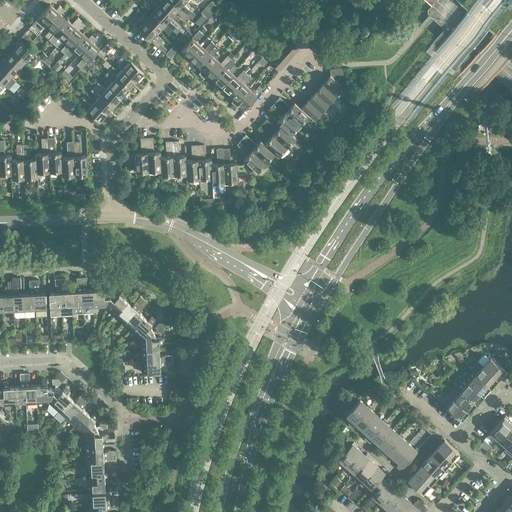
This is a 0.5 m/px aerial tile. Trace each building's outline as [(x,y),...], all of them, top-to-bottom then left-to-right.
[(191,17),(171,0),(162,0),(162,1),(160,0),(156,0),(156,1),(172,15),(176,11),(184,18),(184,17),(188,20),(191,17)] [(186,0),(171,0),(191,17),(194,14),(190,11),(191,10),(183,3),(186,0)] [(172,15),(156,1),(153,3),(157,7),(152,12),(173,30),(177,34),(180,31),(175,27),(176,26),(169,19),(172,15)] [(51,4),(32,24),(37,28),(43,20),(47,24),(62,8),(59,5),(56,9),(51,4)] [(62,8),(47,24),(51,28),(45,35),(49,39),(67,19),(61,14),(64,10),(62,8)] [(200,24),(211,13),(206,8),(196,20),(200,24)] [(173,30),(152,12),(147,17),(144,14),(141,17),(158,32),(162,27),(169,34),(173,30)] [(158,32),(141,17),(139,19),(143,23),(138,28),(158,46),(162,42),(154,36),(158,32)] [(63,39),(78,22),(75,20),(72,23),(67,19),(49,39),(57,46),(63,39)] [(78,22),(63,39),(68,42),(61,50),(65,53),(83,33),(77,28),(81,24),(78,22)] [(199,29),(181,50),(186,55),(183,58),(186,61),(200,44),(196,40),(203,33),(199,29)] [(83,33),(65,53),(69,57),(75,49),(79,53),(94,37),(92,34),(88,38),(83,33)] [(312,46),(320,38),(316,34),(305,35),(306,47),(312,46)] [(306,47),(305,35),(294,35),(291,39),(300,47),(306,47)] [(94,37),(79,53),(84,57),(77,64),(81,68),(99,48),(93,42),(97,39),(94,37)] [(38,56),(20,40),(16,45),(9,38),(6,42),(26,60),(30,64),(38,56)] [(316,50),(324,42),(320,38),(312,46),(316,50)] [(296,51),(300,47),(291,39),(287,43),(296,51)] [(200,44),(186,61),(188,63),(191,59),(197,64),(215,44),(211,41),(205,48),(200,44)] [(215,44),(197,64),(202,69),(199,73),(202,75),(216,59),(212,55),(222,45),(218,41),(215,44)] [(26,60),(6,42),(2,46),(10,53),(6,57),(19,68),(26,60)] [(321,54),(329,46),(324,42),(316,50),(321,54)] [(292,56),(296,51),(287,43),(283,48),(292,56)] [(325,58),(333,50),(329,46),(321,54),(325,58)] [(283,48),(279,52),(288,60),(292,56),(283,48)] [(338,54),(333,50),(325,58),(330,62),(330,63),(342,63),(341,57),(338,54)] [(216,59),(202,75),(204,77),(208,74),(213,79),(231,59),(231,58),(233,56),(230,52),(221,63),(216,59)] [(288,60),(279,52),(275,57),(284,65),(288,60)] [(144,72),(124,54),(120,58),(123,60),(120,64),(119,65),(123,68),(140,83),(142,81),(139,77),(144,72)] [(19,68),(6,57),(2,61),(0,59),(0,65),(11,76),(19,68)] [(279,70),(284,65),(275,57),(270,61),(279,70)] [(231,59),(213,79),(218,83),(215,87),(218,90),(232,73),(229,70),(235,62),(231,59)] [(425,64),(405,87),(408,89),(427,66),(425,64)] [(11,76),(0,65),(0,80),(4,84),(9,88),(16,80),(11,76)] [(113,66),(109,70),(129,88),(134,83),(138,86),(140,83),(123,68),(120,73),(113,66)] [(330,68),(330,74),(339,82),(342,79),(342,68),(330,68)] [(129,88),(109,70),(106,74),(113,80),(109,84),(125,99),(128,97),(124,93),(129,88)] [(232,73),(218,90),(220,92),(224,88),(229,93),(247,73),(244,70),(237,77),(232,73)] [(247,73),(229,93),(235,98),(231,102),(234,104),(249,88),(245,84),(251,77),(247,73)] [(339,82),(330,74),(323,83),(336,95),(343,86),(339,82)] [(98,82),(97,83),(93,79),(90,82),(95,86),(114,104),(119,99),(123,102),(125,99),(109,84),(105,89),(98,82)] [(336,95),(323,83),(316,91),(329,102),(336,95)] [(249,88),(234,104),(236,106),(240,103),(245,108),(264,88),(260,84),(253,91),(249,88)] [(114,104),(95,86),(91,90),(98,96),(94,100),(114,118),(116,116),(110,109),(114,104)] [(329,102),(316,91),(308,99),(321,111),(329,102)] [(91,105),(83,98),(81,96),(78,100),(100,120),(105,115),(112,121),(114,118),(94,100),(91,105)] [(301,107),(295,102),(290,107),(279,97),(275,101),(302,125),(306,120),(304,118),(308,114),(301,107)] [(321,111),(308,99),(301,107),(308,114),(314,119),(321,111)] [(302,125),(275,101),(271,106),(282,116),(278,121),(295,136),(291,133),(295,128),(297,130),(302,125)] [(345,116),(348,118),(354,112),(351,109),(345,116)] [(295,136),(278,121),(277,121),(281,124),(277,129),(266,119),(262,124),(288,147),(293,143),(291,141),(295,136)] [(288,147),(262,124),(258,128),(269,138),(265,143),(261,139),(278,155),(282,151),(284,152),(288,147)] [(278,155),(261,139),(256,144),(246,134),(241,139),(268,163),(273,158),(270,156),(274,152),(278,155)] [(153,136),(147,137),(149,173),(155,172),(155,169),(161,169),(161,174),(160,151),(154,151),(153,136)] [(42,152),(36,153),(37,176),(37,171),(43,170),(43,173),(50,173),(48,137),(41,137),(42,152)] [(54,137),(48,137),(50,173),(56,172),(56,169),(62,169),(62,174),(61,151),(55,152),(54,137)] [(125,153),(125,168),(135,167),(136,170),(142,170),(142,173),(149,173),(147,137),(140,137),(141,152),(125,153)] [(4,139),(0,139),(0,175),(6,175),(6,172),(11,172),(12,177),(11,154),(5,154),(4,139)] [(268,163),(241,139),(237,144),(248,154),(244,158),(246,160),(242,164),(248,177),(255,169),(257,171),(261,166),(264,168),(268,163)] [(79,140),(73,141),(75,177),(82,176),(81,173),(88,173),(87,155),(80,155),(79,140)] [(161,151),(160,151),(161,174),(167,174),(167,176),(174,176),(172,140),(166,141),(166,155),(161,156),(161,151)] [(179,140),(172,140),(174,176),(181,176),(181,173),(186,173),(186,177),(187,177),(186,154),(179,155),(179,140)] [(62,151),(61,151),(62,174),(68,174),(68,177),(75,177),(73,141),(66,141),(67,156),(62,156),(62,151)] [(11,154),(12,177),(18,177),(18,179),(25,179),(23,143),(16,144),(17,158),(11,159),(11,154)] [(29,143),(23,143),(25,179),(31,179),(31,176),(37,176),(36,153),(36,158),(30,158),(29,143)] [(186,154),(187,177),(193,177),(193,180),(199,180),(198,144),(191,144),(192,159),(186,159),(186,154)] [(204,144),(198,144),(199,180),(206,179),(206,176),(212,176),(212,181),(211,158),(205,158),(204,144)] [(229,147),(223,148),(225,183),(231,183),(231,180),(238,180),(238,177),(248,177),(242,164),(237,164),(237,162),(230,162),(229,147)] [(212,158),(211,158),(212,181),(218,181),(218,184),(225,183),(223,148),(217,148),(217,163),(212,163),(212,158)] [(93,307),(92,289),(86,289),(86,276),(81,277),(83,313),(94,312),(93,307)] [(83,313),(81,277),(76,278),(77,290),(71,290),(72,313),(83,313)] [(61,315),(59,278),(54,278),(55,291),(49,291),(50,315),(61,315)] [(72,313),(71,290),(65,290),(64,278),(59,278),(61,315),(72,314),(72,313)] [(30,292),(24,293),(25,311),(35,310),(34,279),(29,280),(30,292)] [(38,279),(34,279),(35,310),(47,309),(46,291),(39,291),(38,279)] [(17,280),(12,281),(14,311),(25,311),(24,293),(18,293),(17,280)] [(8,293),(2,294),(3,312),(14,311),(12,281),(7,281),(8,293)] [(98,289),(92,289),(93,307),(106,306),(110,293),(104,291),(103,283),(98,283),(98,289)] [(117,295),(110,293),(106,306),(115,315),(127,301),(123,297),(126,293),(122,290),(117,295)] [(127,301),(115,315),(123,322),(144,299),(140,296),(132,305),(127,301)] [(144,299),(123,322),(131,329),(143,316),(139,312),(147,302),(144,299)] [(143,316),(131,329),(140,337),(153,331),(150,325),(155,319),(151,316),(148,320),(143,316)] [(153,331),(140,337),(141,350),(159,349),(159,343),(164,343),(164,337),(156,338),(153,331)] [(159,349),(141,350),(141,360),(172,359),(172,354),(159,355),(159,349)] [(488,359),(483,365),(498,379),(502,374),(504,376),(507,372),(488,355),(487,357),(488,359)] [(172,359),(141,360),(142,372),(160,371),(160,364),(173,364),(172,359)] [(498,379),(483,365),(478,361),(472,367),(469,365),(467,366),(492,388),(495,385),(493,384),(498,379)] [(492,388),(467,366),(466,367),(469,370),(463,377),(483,395),(488,390),(489,392),(492,388)] [(30,385),(29,372),(24,373),(26,403),(37,403),(36,385),(30,385)] [(24,373),(19,373),(20,385),(14,386),(15,404),(26,403),(24,373)] [(483,395),(463,377),(457,383),(454,381),(453,382),(478,405),(481,402),(479,400),(483,395)] [(42,384),(36,385),(37,403),(49,402),(54,389),(47,387),(47,379),(41,379),(42,384)] [(3,389),(0,390),(0,398),(3,405),(15,404),(14,386),(8,386),(8,381),(3,381),(3,389)] [(478,405),(453,382),(452,383),(455,386),(449,393),(469,411),(473,406),(475,408),(478,405)] [(60,391),(54,389),(49,402),(58,411),(71,397),(66,393),(70,389),(66,385),(60,391)] [(71,397),(58,411),(66,418),(87,395),(84,392),(75,401),(71,397)] [(469,411),(449,393),(443,399),(440,396),(438,399),(463,421),(466,418),(464,416),(469,411)] [(87,395),(66,418),(74,425),(87,412),(82,408),(91,398),(87,395)] [(346,414),(348,416),(351,419),(348,423),(351,426),(370,405),(368,403),(366,405),(360,399),(346,414)] [(370,405),(351,426),(354,428),(358,425),(363,429),(376,414),(369,408),(371,406),(370,405)] [(87,412),(74,425),(84,433),(96,427),(93,421),(99,415),(95,412),(91,415),(87,412)] [(376,414),(363,429),(368,434),(364,437),(367,440),(386,419),(384,418),(382,420),(376,414)] [(505,415),(489,433),(490,435),(492,433),(499,439),(511,424),(507,420),(509,418),(505,415)] [(386,419),(367,440),(370,443),(374,439),(379,443),(392,428),(385,422),(387,420),(386,419)] [(511,424),(499,439),(505,445),(504,447),(505,448),(511,440),(511,424)] [(96,427),(84,433),(84,445),(102,444),(102,438),(107,438),(107,433),(99,433),(96,427)] [(392,428),(379,443),(384,448),(380,452),(383,454),(402,434),(400,432),(399,434),(392,428)] [(346,436),(341,432),(337,436),(342,440),(346,436)] [(402,434),(383,454),(387,457),(390,453),(395,458),(408,443),(402,437),(403,435),(402,434)] [(461,453),(442,436),(439,440),(441,442),(437,446),(451,460),(457,453),(459,455),(461,453)] [(340,459),(347,465),(360,450),(355,446),(357,444),(353,441),(337,459),(339,461),(340,459)] [(408,443),(395,458),(400,462),(397,466),(400,469),(418,448),(416,447),(415,448),(408,443)] [(102,444),(84,445),(85,456),(116,454),(115,450),(103,450),(102,444)] [(430,450),(428,453),(446,469),(447,468),(446,466),(451,460),(437,446),(432,452),(430,450)] [(360,450),(347,465),(353,471),(352,473),(353,474),(370,455),(367,452),(365,454),(360,450)] [(446,469),(428,453),(425,456),(427,458),(422,463),(437,476),(443,469),(445,471),(446,469)] [(116,454),(85,456),(85,467),(104,466),(103,460),(116,459),(116,454)] [(370,455),(353,474),(355,475),(356,473),(363,479),(376,464),(371,460),(373,458),(370,455)] [(416,466),(413,469),(432,485),(433,484),(431,482),(437,476),(422,463),(418,468),(416,466)] [(371,487),(381,476),(386,470),(383,467),(381,469),(376,464),(363,479),(359,484),(367,491),(371,487)] [(104,466),(85,467),(86,478),(117,476),(117,471),(104,472),(104,466)] [(432,485),(413,469),(410,472),(412,474),(408,479),(422,492),(429,485),(430,487),(432,485)] [(117,476),(86,478),(87,489),(105,488),(105,481),(117,481),(117,476)] [(381,476),(371,487),(375,490),(385,479),(381,476)] [(385,479),(375,490),(370,496),(372,497),(374,495),(380,501),(393,486),(389,482),(390,480),(387,477),(385,479)] [(348,494),(353,499),(362,491),(357,486),(348,494)] [(393,486),(380,501),(387,507),(385,509),(387,510),(403,492),(400,489),(399,491),(393,486)] [(105,491),(87,492),(87,504),(118,502),(118,497),(105,497),(105,491)] [(403,492),(387,510),(388,511),(390,510),(392,511),(399,511),(410,501),(405,496),(406,495),(403,492)] [(410,501),(399,511),(414,511),(423,503),(418,498),(413,504),(410,501)] [(511,511),(511,504),(504,498),(502,501),(504,503),(499,508),(503,511),(511,511)] [(118,502),(87,504),(87,511),(106,511),(106,507),(118,506),(118,502)] [(423,503),(414,511),(422,511),(427,507),(423,503)]
